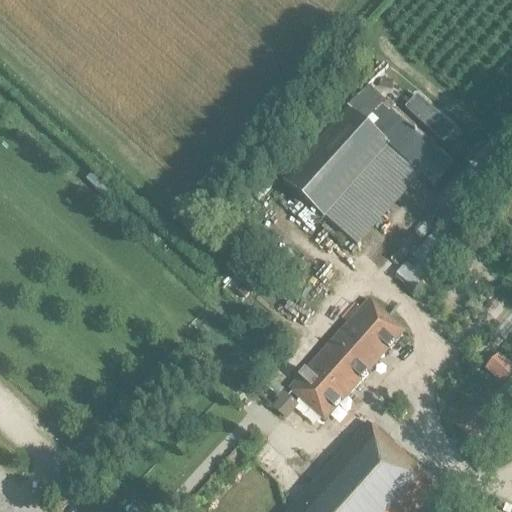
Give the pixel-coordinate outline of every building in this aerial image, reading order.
[(285,185),(326,222),(360,251),(424,180),(435,189),(455,167),(369,91),(285,185)] [(435,234),(432,238),(397,277),(414,291),(444,258),(452,248),(435,234)] [(407,333),(374,305),(370,301),(288,391),(325,425),(407,333)] [(477,446),(511,406),(511,357),(510,360),(506,365),(498,358),(487,370),(495,377),(452,425),(459,431),(469,439),(477,446)] [(284,394),(273,408),(272,409),(287,422),(299,407),(284,394)] [(420,511),(440,490),(369,426),(291,511),(420,511)]
